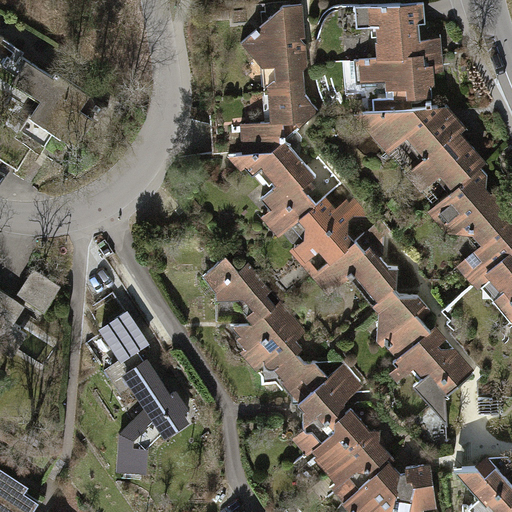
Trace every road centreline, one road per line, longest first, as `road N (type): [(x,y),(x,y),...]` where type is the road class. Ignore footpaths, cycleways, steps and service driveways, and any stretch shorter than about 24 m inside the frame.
road 1 (residential): [(111,210),(128,265),(228,408),(241,487),(259,511)]
road 2 (residential): [(156,0),(171,87),(159,155),(111,210)]
